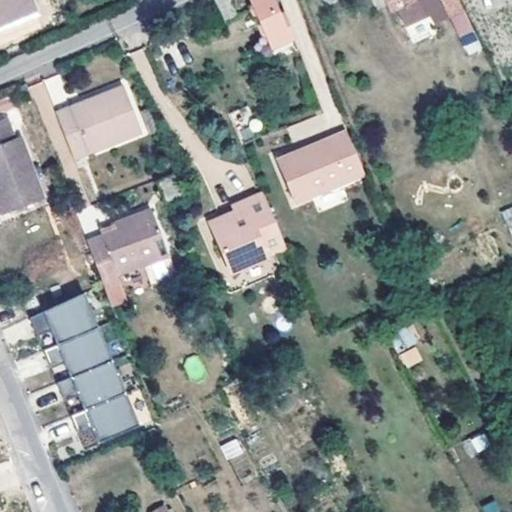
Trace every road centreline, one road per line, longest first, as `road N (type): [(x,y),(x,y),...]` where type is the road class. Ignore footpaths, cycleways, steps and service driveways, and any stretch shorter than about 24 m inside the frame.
road 1 (residential): [(0,75),(170,0)]
road 2 (residential): [(0,381),(54,511)]
